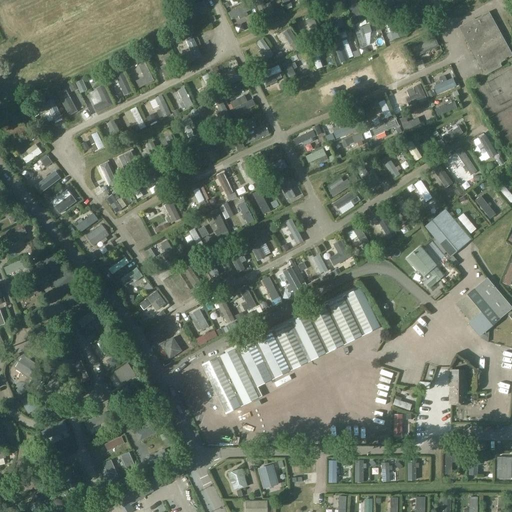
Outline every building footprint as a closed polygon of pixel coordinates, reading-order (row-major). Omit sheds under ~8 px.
[(288,0),(281,0),(287,10),(292,8),(288,0)] [(465,1),(458,4),(462,15),(469,13),(465,1)] [(250,3),(228,13),(231,20),(239,16),(240,18),(244,16),(243,14),(253,9),(250,3)] [(190,25),(209,17),(205,7),(186,15),(190,25)] [(423,8),(417,11),(425,28),(431,25),(423,8)] [(476,23),(464,29),(468,36),(464,38),(470,49),(472,48),(478,59),(476,60),(479,64),(481,63),(482,65),(480,66),(480,67),(495,58),(498,64),(511,56),(511,54),(488,12),(475,20),(474,19),(476,23)] [(399,17),(387,20),(392,39),(404,36),(399,17)] [(369,25),(354,29),(360,48),(367,46),(363,35),(371,33),(369,25)] [(294,50),(301,45),(287,26),(280,31),(290,45),(281,51),(284,56),(294,49),(294,50)] [(187,64),(202,56),(193,37),(186,41),(192,53),(184,57),(187,64)] [(259,41),(257,43),(261,50),(259,51),(263,57),(265,55),(268,59),(271,58),(273,55),(262,40),(259,41)] [(341,46),(333,49),(341,70),(349,67),(341,46)] [(320,49),(310,53),(317,70),(322,68),(318,56),(322,54),(320,49)] [(165,77),(177,72),(169,55),(163,58),(166,65),(160,68),(165,77)] [(289,61),(282,65),(291,82),(297,79),(293,70),(296,68),(294,63),(290,65),(289,61)] [(139,88),(154,81),(145,62),(138,65),(144,77),(136,81),(139,88)] [(278,66),(258,75),(261,81),(274,75),(276,80),(281,78),(279,73),(281,72),(278,66)] [(121,69),(114,73),(125,96),(132,92),(121,69)] [(227,75),(221,78),(225,87),(243,79),(241,74),(229,79),(227,75)] [(350,82),(355,95),(374,88),(369,74),(350,82)] [(436,86),(433,87),(437,95),(456,87),(453,79),(441,84),(440,81),(435,83),(436,86)] [(224,88),(225,93),(243,87),(241,82),(224,88)] [(97,114),(114,106),(104,85),(96,89),(102,102),(93,106),(97,114)] [(409,106),(426,98),(419,85),(413,88),(416,94),(406,99),(409,106)] [(65,89),(57,93),(69,116),(77,112),(65,89)] [(316,96),(322,111),(332,106),(326,92),(316,96)] [(167,117),(170,114),(162,96),(158,97),(155,99),(160,110),(157,111),(160,118),(163,116),(164,118),(167,117)] [(220,98),(214,100),(219,111),(215,113),(219,119),(221,118),(222,117),(225,123),(231,120),(220,98)] [(238,101),(231,105),(233,109),(232,110),(235,116),(255,106),(252,100),(240,106),(238,101)] [(391,116),(385,101),(382,102),(379,103),(383,113),(379,115),(381,120),(391,116)] [(140,130),(146,127),(136,108),(131,110),(138,125),(135,126),(137,131),(140,129),(140,130)] [(405,117),(400,120),(402,125),(404,131),(421,125),(418,118),(407,123),(405,117)] [(0,131),(7,144),(29,131),(21,118),(0,130),(0,131)] [(58,120),(52,123),(56,130),(62,127),(58,120)] [(343,129),(333,133),(336,139),(358,130),(354,121),(342,126),(343,129)] [(465,124),(440,135),(444,143),(469,131),(465,124)] [(187,127),(182,130),(189,145),(194,143),(187,127)] [(266,128),(243,138),(246,145),(269,134),(266,128)] [(174,131),(163,136),(171,153),(182,148),(174,131)] [(236,131),(230,134),(235,144),(230,146),(233,151),(236,149),(237,151),(244,148),(236,131)] [(313,131),(293,140),(296,146),(303,143),(304,146),(310,143),(309,140),(315,137),(313,131)] [(370,139),(366,140),(369,146),(385,139),(383,133),(376,136),(374,132),(368,134),(370,139)] [(354,136),(336,143),(338,148),(344,146),(345,148),(350,146),(350,148),(357,145),(356,142),(354,136)] [(481,144),(477,146),(481,152),(484,150),(490,159),(496,155),(485,136),(481,137),(478,140),(481,144)] [(156,161),(161,158),(152,140),(147,143),(152,153),(149,154),(152,159),(155,157),(156,161)] [(27,164),(42,153),(38,148),(28,155),(26,152),(21,155),(24,159),(23,159),(27,164)] [(411,148),(405,151),(414,169),(420,166),(411,148)] [(323,149),(306,157),(308,163),(319,158),(321,163),(328,160),(323,149)] [(136,171),(141,169),(132,150),(127,152),(132,164),(129,165),(132,171),(135,170),(136,171)] [(461,150),(456,153),(465,166),(463,168),(466,173),(468,171),(471,176),(476,172),(461,150)] [(248,169),(244,171),(246,176),(250,174),(253,180),(259,177),(251,160),(245,163),(248,169)] [(458,169),(459,168),(454,160),(441,168),(457,194),(469,186),(458,169)] [(269,168),(266,169),(270,176),(287,167),(283,161),(273,166),(270,161),(267,163),(269,168)] [(378,166),(385,185),(395,181),(388,162),(378,166)] [(106,189),(112,186),(105,167),(98,170),(106,189)] [(363,167),(357,171),(368,190),(375,186),(369,176),(372,174),(370,172),(367,173),(363,167)] [(220,175),(217,177),(226,196),(230,195),(233,193),(223,173),(220,175)] [(339,173),(324,182),(327,188),(337,182),(339,185),(344,182),(342,179),(343,178),(339,173)] [(54,177),(33,189),(37,197),(59,185),(54,177)] [(285,182),(279,185),(288,201),(294,198),(290,191),(294,189),(289,181),(286,183),(285,182)] [(0,185),(0,205),(8,201),(0,185)] [(130,192),(137,205),(157,195),(152,185),(137,193),(135,189),(130,192)] [(420,188),(413,192),(424,210),(431,206),(420,188)] [(353,191),(334,203),(338,210),(351,201),(352,203),(354,202),(355,204),(359,201),(357,198),(357,197),(353,191)] [(58,207),(62,213),(81,199),(77,193),(64,203),(61,199),(56,203),(59,207),(58,207)] [(197,211),(203,209),(200,196),(194,198),(197,211)] [(260,199),(253,202),(260,218),(268,215),(260,199)] [(173,223),(180,219),(172,203),(165,206),(170,217),(166,218),(169,223),(172,222),(173,223)] [(482,205),(477,208),(482,217),(487,214),(482,205)] [(403,227),(410,224),(403,207),(396,210),(403,227)] [(216,209),(210,212),(222,236),(228,233),(216,209)] [(446,209),(438,216),(424,227),(434,238),(431,240),(453,268),(459,263),(452,255),(471,240),(446,209)] [(246,231),(252,229),(245,212),(240,214),(246,231)] [(380,212),(374,215),(379,224),(376,226),(379,231),(382,229),(383,230),(389,226),(380,212)] [(79,218),(71,224),(75,228),(83,222),(79,218)] [(0,235),(4,244),(26,233),(22,224),(0,234),(0,235)] [(102,224),(86,235),(93,246),(109,235),(102,224)] [(199,248),(203,246),(194,229),(190,232),(196,243),(192,245),(199,257),(203,255),(199,248)] [(266,236),(259,238),(263,246),(269,244),(266,236)] [(256,239),(249,243),(258,261),(266,257),(256,239)] [(498,240),(482,252),(488,260),(504,248),(498,240)] [(338,254),(329,259),(334,266),(350,257),(341,241),(333,245),(337,251),(338,254)] [(168,243),(162,246),(167,253),(164,255),(168,262),(171,260),(174,264),(179,261),(168,243)] [(33,246),(27,250),(33,258),(39,254),(33,246)] [(325,257),(332,254),(329,247),(322,250),(325,257)] [(434,266),(435,266),(420,248),(407,259),(418,271),(419,270),(423,276),(424,275),(427,279),(424,282),(429,287),(442,276),(434,266)] [(235,250),(227,253),(237,273),(245,270),(235,250)] [(62,263),(53,252),(37,265),(46,276),(62,263)] [(100,261),(102,266),(116,258),(113,254),(100,261)] [(121,257),(102,270),(111,281),(129,269),(121,257)] [(320,261),(323,267),(329,264),(326,258),(320,261)] [(318,260),(312,263),(321,279),(326,277),(318,260)] [(136,281),(143,277),(137,268),(121,280),(125,286),(135,279),(136,281)] [(77,280),(68,269),(52,283),(61,294),(77,280)] [(197,274),(204,292),(210,289),(203,272),(197,274)] [(289,292),(294,289),(286,274),(281,276),(289,292)] [(189,295),(197,290),(188,275),(183,278),(187,285),(184,287),(189,295)] [(511,307),(487,278),(456,304),(470,322),(468,324),(481,339),(488,343),(489,329),(500,320),(499,319),(511,308),(511,307)] [(263,285),(270,307),(277,305),(270,283),(263,285)] [(35,285),(14,295),(18,303),(39,292),(35,285)] [(246,286),(239,290),(246,304),(242,306),(245,311),(249,309),(250,310),(256,306),(246,286)] [(92,298),(83,287),(67,301),(75,311),(92,298)] [(226,414),(244,405),(262,396),(258,387),(380,327),(361,288),(202,365),(226,414)] [(157,291),(139,304),(144,310),(155,302),(160,308),(166,304),(157,291)] [(223,298),(216,301),(222,313),(220,314),(222,318),(224,317),(227,324),(234,320),(223,298)] [(207,320),(212,331),(221,327),(216,317),(207,320)] [(55,324),(42,330),(48,343),(61,338),(55,324)] [(223,341),(232,337),(229,332),(221,336),(223,341)] [(408,333),(406,338),(414,342),(417,336),(408,333)] [(111,334),(98,342),(106,355),(119,346),(111,334)] [(175,350),(165,334),(158,339),(164,348),(165,348),(169,354),(175,350)] [(464,345),(467,341),(460,336),(457,341),(464,345)] [(408,354),(412,344),(402,339),(398,350),(408,354)] [(509,353),(511,347),(496,342),(494,348),(509,353)] [(352,365),(367,353),(362,346),(346,359),(352,365)] [(382,356),(388,362),(396,355),(390,348),(382,356)] [(456,359),(461,362),(465,354),(455,348),(452,354),(457,356),(456,359)] [(30,378),(38,365),(24,356),(16,369),(30,378)] [(466,366),(471,359),(466,356),(462,363),(466,366)] [(342,357),(323,366),(326,373),(346,364),(342,357)] [(472,360),(467,368),(472,371),(473,369),(478,372),(482,366),(472,360)] [(81,361),(74,364),(83,382),(89,379),(81,361)] [(128,363),(115,372),(123,385),(137,376),(128,363)] [(417,380),(419,371),(408,369),(406,378),(417,380)] [(450,370),(449,406),(466,406),(466,370),(450,370)] [(334,381),(342,378),(339,373),(332,377),(334,381)] [(313,374),(298,384),(302,390),(317,380),(313,374)] [(58,381),(45,385),(50,399),(63,395),(58,381)] [(41,406),(34,393),(22,400),(29,413),(41,406)] [(498,403),(497,407),(507,411),(509,406),(498,403)] [(410,418),(412,412),(394,406),(392,412),(410,418)] [(109,420),(105,413),(85,423),(88,430),(109,420)] [(347,432),(355,429),(349,415),(341,418),(347,432)] [(334,420),(328,424),(335,438),(341,435),(334,420)] [(63,421),(41,432),(45,440),(66,429),(63,421)] [(163,429),(159,422),(136,433),(140,440),(163,429)] [(209,453),(229,445),(226,437),(214,441),(212,435),(203,439),(209,453)] [(106,444),(109,451),(124,443),(121,437),(106,444)] [(164,449),(143,458),(145,465),(167,456),(164,449)] [(127,474),(136,470),(129,453),(120,456),(127,474)] [(460,463),(460,455),(445,455),(444,473),(452,474),(452,463),(460,463)] [(511,478),(511,458),(497,457),(497,478),(511,478)] [(110,482),(119,478),(112,460),(103,464),(110,482)] [(314,487),(314,466),(300,466),(300,487),(314,487)] [(233,490),(247,486),(242,469),(228,473),(233,490)] [(69,501),(87,495),(78,471),(70,474),(76,490),(66,494),(69,501)] [(354,484),(362,484),(361,473),(354,473),(354,484)] [(137,482),(124,490),(123,487),(113,493),(123,511),(132,511),(136,510),(132,504),(145,497),(137,482)] [(36,495),(30,500),(39,511),(45,511),(48,510),(36,495)] [(476,511),(477,498),(470,498),(469,508),(466,508),(466,511),(476,511)] [(297,511),(313,511),(308,500),(295,505),(297,511)] [(246,511),(266,511),(267,501),(246,502),(246,511)]
